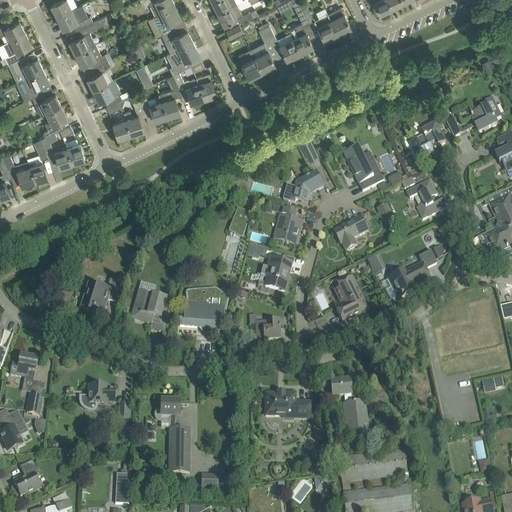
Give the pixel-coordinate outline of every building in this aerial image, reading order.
[(57,17),(77,8),(73,0),(61,0),(51,5),(57,17)] [(154,15),(175,5),(172,0),(139,0),(143,6),(149,3),(154,15)] [(218,13),(237,3),(234,0),(214,0),(212,1),(218,13)] [(297,0),(291,0),(302,23),(295,26),(299,34),(292,38),(299,53),(300,53),(312,47),(313,47),(303,26),(309,24),(302,9),(297,0)] [(378,0),(375,2),(381,14),(392,8),(387,0),(378,0)] [(387,0),(392,8),(403,3),(401,0),(387,0)] [(236,26),(239,25),(253,18),(251,12),(243,15),(237,3),(218,13),(223,24),(223,25),(233,20),(236,26)] [(282,3),(277,5),(280,12),(285,10),(282,3)] [(93,22),(90,16),(88,17),(82,5),(77,8),(57,17),(63,29),(72,25),(76,31),(93,22)] [(164,34),(175,28),(172,22),(181,17),(175,5),(154,15),(153,16),(159,28),(161,27),(164,34)] [(314,21),(314,20),(307,7),(302,9),(309,24),(314,21)] [(332,12),(327,14),(338,35),(346,30),(345,29),(349,27),(350,28),(351,29),(341,7),(332,12)] [(327,14),(314,20),(314,21),(325,42),(325,41),(324,39),(328,37),(329,39),(338,35),(327,14)] [(75,54),(95,44),(89,32),(101,26),(97,20),(93,22),(76,31),(79,37),(69,42),(75,54)] [(25,33),(19,21),(13,24),(11,21),(0,27),(0,34),(1,37),(7,34),(10,40),(25,33)] [(229,36),(238,32),(242,30),(239,25),(236,26),(226,31),(229,36)] [(271,42),(277,39),(269,25),(264,28),(271,42)] [(170,53),(193,42),(187,30),(178,35),(175,28),(164,34),(162,35),(170,53)] [(265,45),(271,42),(264,28),(259,30),(265,42),(251,49),(262,72),(275,66),(276,66),(265,45)] [(14,61),(25,56),(22,50),(31,45),(25,33),(10,40),(3,44),(9,56),(5,58),(9,64),(12,63),(14,62),(14,61)] [(292,38),(279,44),(279,45),(287,60),(288,60),(287,59),(299,53),(292,38)] [(181,70),(191,65),(192,65),(190,59),(199,54),(193,42),(170,53),(167,55),(173,67),(169,68),(172,75),(178,72),(181,70)] [(109,52),(102,56),(96,44),(95,44),(75,54),(81,66),(90,61),(93,68),(112,59),(109,52)] [(244,69),(237,73),(240,79),(247,75),(249,79),(250,78),(262,72),(251,49),(238,55),(242,63),(244,69)] [(23,79),(43,69),(37,58),(28,62),(25,56),(14,61),(14,62),(12,63),(17,73),(20,72),(23,79)] [(102,71),(111,67),(115,65),(112,59),(93,68),(97,74),(87,78),(93,91),(108,83),(102,71)] [(482,64),(488,74),(496,69),(489,59),(482,64)] [(194,72),(196,71),(205,66),(202,60),(192,65),(191,65),(194,72)] [(32,98),(43,92),(40,86),(49,82),(43,69),(23,79),(29,92),(32,98)] [(203,99),(197,78),(184,82),(178,72),(172,75),(178,86),(180,93),(187,91),(191,104),(191,103),(203,99)] [(197,78),(203,99),(215,95),(215,96),(216,96),(209,74),(197,78)] [(149,75),(141,79),(145,88),(153,84),(149,75)] [(172,89),(178,86),(172,75),(166,78),(172,89)] [(122,99),(119,93),(113,81),(108,83),(93,91),(99,103),(104,100),(107,106),(118,101),(122,99)] [(181,96),(180,93),(178,86),(172,89),(170,90),(169,90),(159,94),(162,101),(167,117),(179,113),(179,114),(180,113),(175,98),(181,96)] [(162,101),(149,105),(148,100),(143,90),(138,92),(141,103),(144,111),(150,109),(154,121),(155,121),(155,120),(167,117),(162,101)] [(43,92),(32,98),(35,104),(41,116),(47,114),(61,106),(55,94),(46,99),(43,92)] [(138,92),(129,96),(133,106),(134,105),(141,103),(138,92)] [(496,120),(502,117),(492,98),(486,101),(488,105),(469,115),(471,118),(479,134),(498,124),(496,120)] [(107,106),(106,107),(110,113),(119,109),(120,108),(123,113),(125,111),(121,108),(118,101),(107,106)] [(66,127),(62,121),(67,118),(61,106),(47,114),(50,121),(45,124),(48,129),(44,131),(43,134),(44,138),(47,137),(51,135),(59,130),(66,127)] [(138,115),(132,117),(130,110),(123,113),(126,119),(131,135),(143,131),(144,131),(138,115)] [(119,139),(131,135),(126,119),(114,123),(113,123),(118,139),(119,139)] [(462,135),(457,126),(454,119),(447,123),(454,138),(462,135)] [(383,133),(378,123),(369,128),(373,137),(383,133)] [(446,143),(441,135),(436,124),(422,132),(424,136),(410,143),(419,160),(435,152),(434,150),(446,143)] [(63,137),(64,136),(73,132),(70,125),(66,127),(59,130),(63,137)] [(502,152),(495,155),(500,165),(502,164),(508,176),(511,174),(511,132),(503,137),(497,140),(500,146),(506,143),(509,148),(502,152)] [(47,151),(53,147),(47,137),(44,138),(41,140),(47,151)] [(309,139),(301,143),(310,161),(318,156),(309,139)] [(46,151),(47,151),(41,140),(34,143),(38,153),(41,159),(48,157),(46,151)] [(67,147),(72,163),(84,160),(85,160),(80,143),(67,147)] [(60,167),(72,163),(67,147),(54,151),(59,168),(60,168),(60,167)] [(370,153),(363,156),(359,147),(344,154),(349,164),(357,180),(359,179),(361,184),(359,185),(363,192),(384,182),(376,165),(374,166),(372,161),(374,160),(370,153)] [(17,171),(17,170),(10,155),(3,158),(10,173),(17,171)] [(12,178),(10,173),(3,158),(0,159),(0,168),(3,175),(0,176),(0,199),(9,196),(9,197),(10,197),(5,180),(12,178)] [(28,161),(14,165),(17,170),(17,171),(22,186),(23,186),(23,185),(35,181),(29,163),(28,161)] [(42,161),(35,164),(34,161),(29,163),(35,181),(46,178),(47,178),(48,178),(42,161)] [(311,194),(324,187),(317,173),(298,182),(301,187),(297,188),(287,186),(283,201),(296,204),(297,200),(308,203),(311,194)] [(424,173),(415,177),(417,181),(426,177),(424,173)] [(402,184),(405,189),(415,185),(413,179),(409,181),(406,182),(402,184)] [(421,185),(406,193),(410,200),(414,198),(419,208),(417,209),(423,220),(431,216),(440,212),(436,205),(437,204),(433,198),(437,196),(430,181),(421,185)] [(385,183),(378,187),(381,194),(390,190),(393,188),(391,184),(387,186),(385,183)] [(511,190),(502,195),(504,198),(489,206),(495,219),(494,220),(495,224),(491,226),(493,231),(477,239),(482,248),(490,244),(495,254),(498,253),(501,260),(511,254),(511,250),(511,247),(511,246),(511,190)] [(395,220),(388,205),(377,210),(381,217),(380,218),(383,225),(395,220)] [(237,209),(229,230),(228,231),(229,232),(241,238),(242,238),(243,238),(243,237),(249,214),(249,213),(249,212),(239,208),(238,208),(237,209)] [(296,213),(287,210),(283,209),(274,241),(297,247),(303,223),(294,221),(296,213)] [(361,219),(335,232),(342,246),(343,245),(346,252),(355,247),(357,246),(354,239),(368,232),(368,231),(364,223),(361,217),(360,218),(361,219)] [(388,280),(394,290),(398,299),(414,292),(411,287),(429,278),(425,270),(437,264),(430,251),(419,257),(423,264),(404,273),(404,272),(388,280)] [(292,265),(282,262),(270,259),(267,268),(269,269),(265,286),(284,292),(285,291),(282,291),(286,275),(289,276),(292,265)] [(364,261),(356,265),(359,270),(362,268),(363,270),(367,268),(366,266),(364,261)] [(343,323),(368,311),(352,278),(342,283),(344,287),(335,292),(341,305),(335,308),(343,323)] [(116,302),(119,293),(122,283),(110,280),(107,289),(88,283),(84,294),(85,294),(85,293),(89,294),(83,311),(102,317),(101,323),(108,300),(116,302)] [(168,320),(171,308),(165,306),(167,298),(139,291),(131,319),(142,322),(143,318),(153,321),(154,317),(168,320)] [(216,329),(218,314),(220,314),(222,298),(189,296),(188,308),(181,307),(179,326),(216,329)] [(511,304),(501,307),(504,321),(511,318),(511,304)] [(273,341),(280,341),(279,321),(256,323),(256,315),(249,316),(249,325),(255,325),(256,340),(263,339),(263,342),(264,342),(264,339),(272,339),(273,341)] [(13,363),(11,375),(25,377),(27,378),(26,382),(33,383),(35,373),(36,369),(38,359),(20,356),(19,364),(13,363)] [(495,380),(483,383),(485,391),(495,389),(504,387),(502,378),(495,380)] [(351,396),(351,391),(350,381),(330,383),(332,398),(344,396),(345,404),(344,405),(348,437),(369,435),(365,402),(352,404),(351,396)] [(80,396),(80,401),(81,404),(83,408),(86,410),(90,411),(93,411),(95,409),(96,408),(96,404),(107,405),(107,403),(115,404),(115,390),(107,389),(108,386),(101,386),(89,386),(88,397),(80,396)] [(312,417),(312,413),(312,403),(295,402),(295,395),(284,394),(284,393),(277,393),(277,394),(266,394),(266,404),(266,416),(284,416),(284,414),(294,414),(294,417),(312,417)] [(26,414),(39,416),(42,396),(31,394),(29,394),(26,414)] [(179,418),(179,412),(179,402),(161,401),(161,410),(159,410),(157,411),(155,413),(155,414),(155,416),(156,419),(157,421),(159,422),(162,422),(171,422),(171,429),(170,429),(169,473),(189,474),(190,430),(178,430),(178,418),(179,418)] [(128,404),(120,403),(119,419),(127,420),(128,404)] [(19,438),(14,427),(22,423),(17,413),(0,421),(0,426),(3,434),(2,434),(0,435),(8,451),(22,444),(19,438)] [(122,427),(122,435),(125,435),(125,434),(131,435),(132,428),(122,427)] [(474,441),(478,458),(486,456),(482,439),(474,441)] [(404,450),(339,458),(343,492),(344,491),(344,493),(343,493),(345,511),(415,511),(412,511),(409,484),(393,486),(392,478),(408,476),(404,450)] [(488,460),(479,462),(481,475),(490,473),(488,460)] [(28,495),(37,491),(41,489),(37,480),(40,477),(32,461),(20,467),(25,478),(14,484),(20,497),(27,494),(28,495)] [(116,491),(115,504),(129,505),(130,491),(131,475),(123,475),(117,475),(116,491)] [(201,475),(201,490),(227,490),(228,476),(201,475)] [(327,477),(314,479),(316,491),(329,490),(327,477)] [(284,486),(277,487),(277,496),(285,496),(284,486)] [(511,511),(511,497),(503,498),(505,511),(511,511)] [(68,500),(68,501),(55,507),(45,510),(31,511),(30,511),(65,511),(71,508),(68,500)] [(493,511),(492,505),(491,501),(480,503),(480,502),(466,504),(468,511),(465,511),(493,511)]
